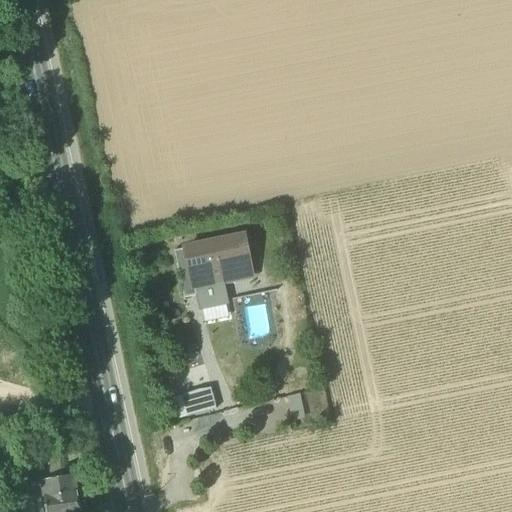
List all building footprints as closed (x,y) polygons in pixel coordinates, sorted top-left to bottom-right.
[(224,283),(250,277),(242,238),(185,250),(193,289),(195,289),(224,283)] [(195,297),(196,296),(195,289),(193,289),(185,250),(174,252),(183,299),(195,297)] [(195,297),(199,310),(201,310),(226,305),(228,304),(224,283),(195,289),(196,296),(195,297)] [(229,318),(226,305),(201,310),(204,323),(229,318)] [(199,390),(181,396),(188,417),(216,410),(210,389),(199,390)] [(306,419),(299,395),(287,398),(294,423),(306,419)] [(178,421),(188,417),(181,396),(171,400),(178,421)] [(21,498),(23,510),(45,504),(43,493),(41,482),(38,463),(16,469),(21,498)] [(45,504),(46,511),(79,511),(73,476),(41,482),(43,493),(45,504)]
